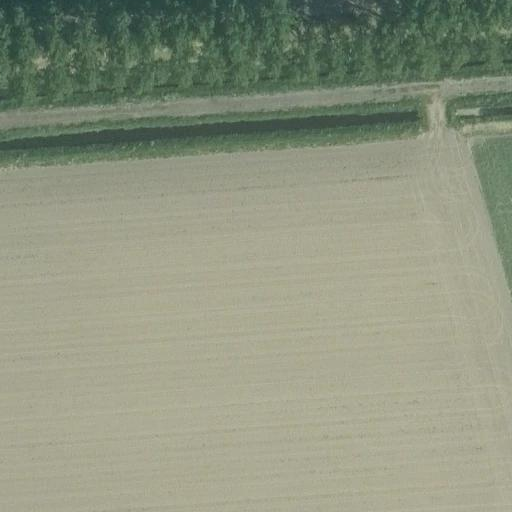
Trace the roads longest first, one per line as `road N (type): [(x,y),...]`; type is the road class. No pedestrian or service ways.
road 1 (track): [(0,131),(511,86)]
road 2 (unclassified): [(410,0),(0,29)]
